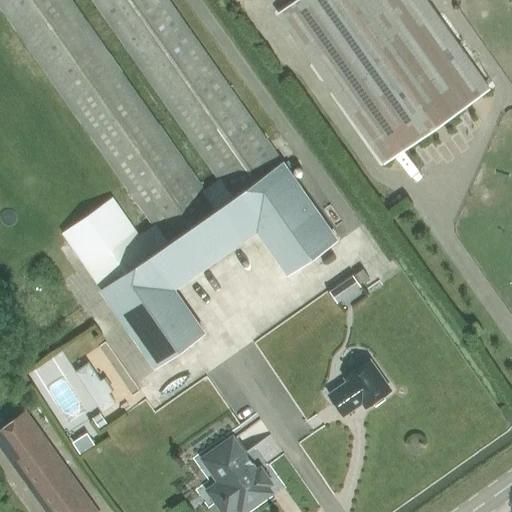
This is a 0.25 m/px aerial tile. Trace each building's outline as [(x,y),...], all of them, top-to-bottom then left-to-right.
[(68,0),(0,0),(0,6),(124,184),(153,225),(137,237),(111,199),(61,233),(116,311),(154,367),(204,333),(173,288),(256,230),(287,274),(336,240),(166,0),(92,0),(219,180),(202,192),(68,0)] [(296,0),(278,13),(382,162),(488,87),(426,0),(296,0)] [(361,269),(353,275),(359,283),(367,277),(361,269)] [(352,275),(343,281),(351,293),(360,287),(352,275)] [(475,321),(468,325),(477,337),(483,332),(475,321)] [(390,390),(369,359),(344,377),(347,381),(328,394),(343,415),(361,402),(365,407),(390,390)] [(109,384),(105,377),(100,381),(87,362),(74,371),(101,411),(114,402),(104,387),(109,384)] [(96,511),(24,412),(0,429),(0,444),(49,511),(96,511)] [(104,423),(98,414),(92,418),(98,427),(104,423)] [(87,433),(71,442),(79,454),(94,444),(87,433)] [(253,502),(268,492),(264,485),(268,483),(259,470),(255,473),(232,439),(220,447),(218,444),(202,456),(215,476),(217,475),(224,484),(218,489),(222,495),(220,496),(223,500),(225,499),(231,508),(249,496),(253,502)]
